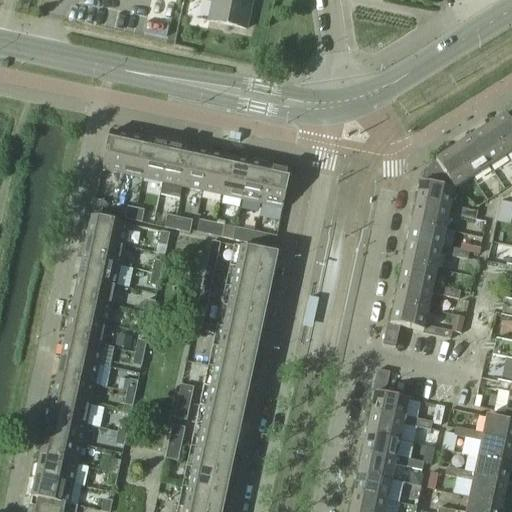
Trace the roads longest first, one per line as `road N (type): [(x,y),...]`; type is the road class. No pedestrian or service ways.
road 1 (residential): [(324,511),(395,153),(344,102)]
road 2 (residential): [(344,102),(253,511)]
road 3 (tertiary): [(344,102),(292,104),(0,42)]
road 4 (tertiary): [(511,10),(381,90),(344,102)]
